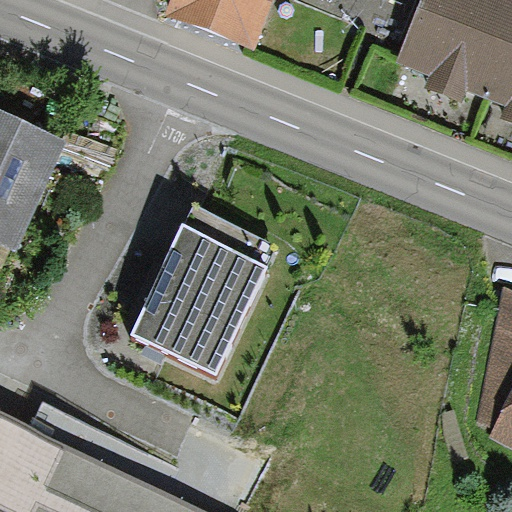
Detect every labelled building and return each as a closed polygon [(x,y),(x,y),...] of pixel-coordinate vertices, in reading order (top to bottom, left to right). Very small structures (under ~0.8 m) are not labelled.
[(180,0),(172,20),(246,51),(266,0),(180,0)] [(488,105),(511,39),(511,0),(431,0),(403,73),(488,105)] [(511,39),(488,105),(511,114),(511,39)] [(0,245),(19,254),(68,148),(0,116),(0,245)] [(123,348),(214,392),(274,269),(182,225),(123,348)] [(511,297),(509,296),(498,332),(511,338),(511,401),(495,439),(511,447),(511,297)] [(214,511),(0,415),(0,511),(214,511)]
